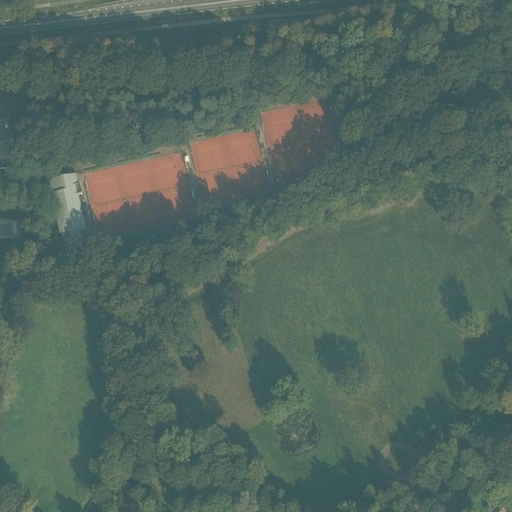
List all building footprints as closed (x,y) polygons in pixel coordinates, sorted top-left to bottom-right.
[(18,86),(19,97),(28,96),(28,85),(18,86)] [(0,156),(9,156),(9,159),(10,159),(9,138),(8,138),(8,120),(0,120),(0,156)] [(61,236),(66,259),(85,254),(83,242),(80,231),(86,230),(78,196),(82,195),(80,186),(78,187),(76,176),(63,179),(56,181),(49,182),(52,196),(51,196),(54,210),(60,236),(61,236)] [(21,184),(22,195),(32,194),(31,183),(21,184)] [(29,217),(20,218),(21,240),(31,240),(29,217)] [(15,220),(0,219),(0,238),(15,239),(15,220)]
